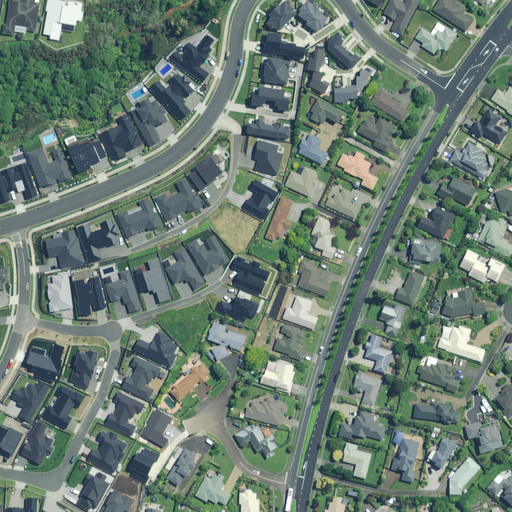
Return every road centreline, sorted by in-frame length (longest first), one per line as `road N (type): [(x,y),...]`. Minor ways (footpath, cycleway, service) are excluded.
road 1 (secondary): [(291,484),(336,318),(394,186),(450,92)]
road 2 (secondary): [(460,100),(375,258),(302,486)]
road 3 (tertiary): [(213,110),(175,152),(15,222)]
road 4 (residential): [(112,331),(114,359),(101,396),(55,478),(0,472)]
road 5 (residential): [(131,251),(200,218),(221,198),(236,131),(213,110)]
road 6 (tertiary): [(450,92),(379,44),(342,0)]
road 7 (residential): [(221,282),(112,331)]
